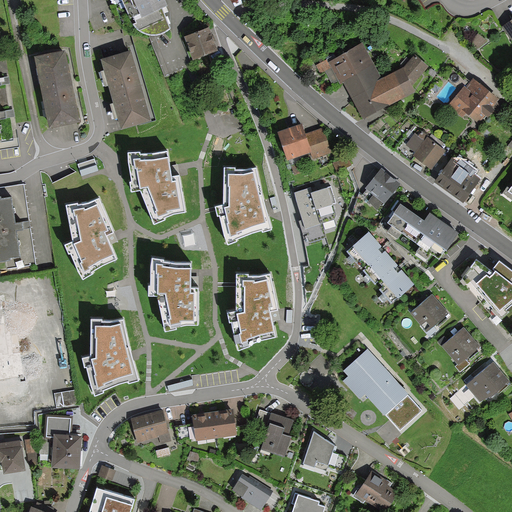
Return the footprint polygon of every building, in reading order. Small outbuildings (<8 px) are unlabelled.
[(120,0),(130,22),(142,16),(144,20),(169,9),(164,0),(120,0)] [(511,36),(511,18),(503,24),(511,36)] [(192,35),(200,59),(224,50),(216,27),(192,35)] [(454,28),(447,33),(457,48),(464,43),(454,28)] [(335,56),(317,66),(321,74),(326,72),(334,85),(339,82),(341,85),(343,84),(363,119),(380,111),(416,91),(413,86),(404,68),(383,78),(364,42),(354,48),(336,58),(335,56)] [(459,49),(468,59),(476,53),(466,42),(459,49)] [(101,61),(122,132),(153,123),(132,52),(101,61)] [(36,60),(50,133),(80,127),(66,54),(36,60)] [(413,86),(430,67),(415,55),(404,68),(413,86)] [(494,108),(500,100),(474,80),(454,105),(479,125),(486,116),(489,118),(496,109),(494,108)] [(288,158),(312,149),(307,133),(303,122),(278,131),(288,158)] [(315,157),(332,151),(324,127),(307,133),(312,149),(315,157)] [(431,170),(446,152),(421,132),(419,136),(415,133),(405,145),(415,153),(412,156),(431,170)] [(147,154),(129,154),(132,188),(129,188),(131,201),(140,198),(153,231),(170,223),(187,218),(180,178),(174,180),(168,154),(147,157),(147,154)] [(334,162),(339,171),(353,163),(348,154),(334,162)] [(84,177),(101,172),(97,157),(80,162),(84,177)] [(473,191),(482,179),(452,158),(435,183),(465,204),(473,191)] [(380,211),(401,185),(381,169),(365,190),(366,191),(361,197),(380,211)] [(239,173),(225,172),(223,209),(215,212),(218,224),(221,223),(227,250),(240,245),(239,242),(256,236),(257,239),(273,234),(264,198),(257,170),(247,173),(239,173)] [(0,269),(39,263),(26,183),(0,187),(0,269)] [(311,188),(293,194),(302,221),(299,222),(304,237),(307,236),(310,244),(327,238),(323,225),(336,221),(337,216),(333,205),(337,204),(331,186),(319,190),(312,193),(311,188)] [(84,206),(66,211),(73,247),(64,250),(81,287),(99,277),(96,274),(117,264),(108,242),(116,239),(99,202),(85,210),(84,206)] [(439,262),(457,236),(430,217),(425,223),(402,206),(388,225),(439,262)] [(380,291),(391,304),(413,286),(402,272),(398,275),(396,274),(395,273),(394,271),(398,267),(394,263),(386,253),(382,256),(381,254),(380,253),(378,251),(382,249),(369,234),(347,253),(358,266),(362,263),(367,268),(363,271),(374,284),(378,282),(383,288),(380,291)] [(170,259),(151,256),(151,281),(147,281),(148,298),(156,298),(163,331),(182,325),(199,326),(200,283),(193,283),(192,263),(169,262),(170,259)] [(492,272),(477,261),(465,277),(502,319),(511,308),(511,272),(500,263),(492,272)] [(250,272),(238,272),(237,284),(243,284),(244,309),(230,313),(240,349),(277,337),(273,311),(280,310),(271,272),(259,275),(250,274),(250,272)] [(0,401),(30,397),(21,329),(13,330),(8,293),(0,293),(0,401)] [(427,332),(448,315),(434,297),(413,314),(427,332)] [(124,320),(90,318),(89,356),(83,357),(95,401),(111,393),(110,390),(126,384),(127,388),(142,383),(130,346),(124,320)] [(459,365),(480,348),(466,330),(444,347),(459,365)] [(400,432),(425,410),(368,348),(345,369),(349,374),(344,379),(363,401),(368,397),(392,423),(400,432)] [(488,399),(509,382),(495,365),(473,381),(488,399)] [(58,408),(79,404),(77,389),(55,393),(58,408)] [(193,412),(197,438),(237,433),(234,407),(193,412)] [(263,447),(286,454),(291,434),(289,433),(293,418),(259,408),(253,427),(267,431),(263,447)] [(133,417),(139,441),(159,436),(160,441),(171,439),(164,409),(133,417)] [(52,468),(80,470),(82,436),(71,435),(72,419),(48,417),(47,438),(53,439),(52,468)] [(337,445),(313,429),(300,467),(328,476),(330,468),(343,472),(347,456),(334,452),(337,445)] [(0,448),(4,475),(26,471),(21,441),(0,444),(0,448)] [(116,477),(118,466),(103,464),(101,474),(116,477)] [(233,488),(263,506),(275,487),(245,469),(233,488)] [(358,494),(385,510),(397,490),(387,484),(389,480),(372,470),(358,494)] [(132,511),(136,500),(98,489),(91,511),(132,511)] [(296,493),(292,504),(295,505),(292,511),(324,511),(326,506),(320,504),(321,501),(312,499),(296,493)]
